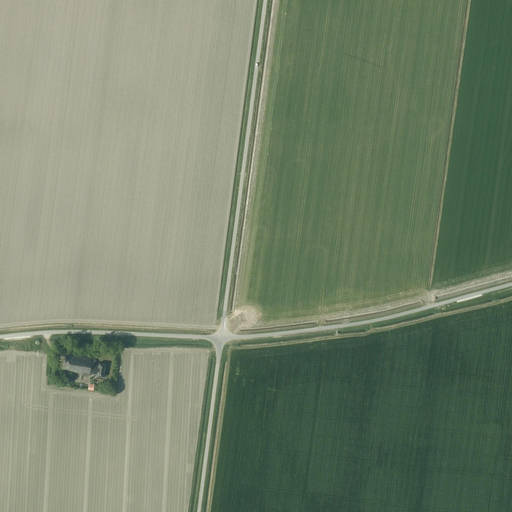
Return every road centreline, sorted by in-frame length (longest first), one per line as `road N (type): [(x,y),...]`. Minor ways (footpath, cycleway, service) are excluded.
road 1 (unclassified): [(221,336),(265,0)]
road 2 (unclassified): [(511,284),(358,323),(221,336)]
road 3 (unclassified): [(221,336),(0,337)]
road 4 (unclassified): [(198,511),(221,336)]
